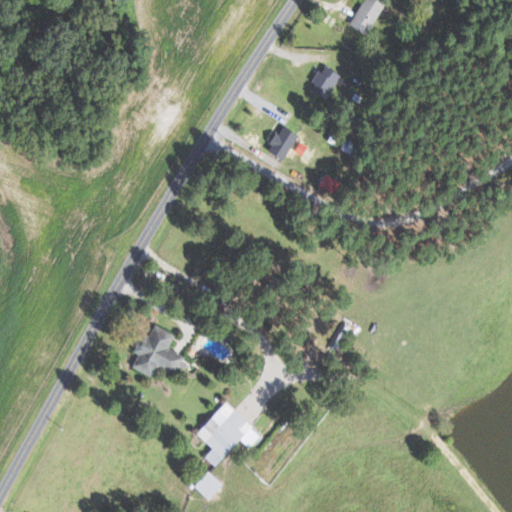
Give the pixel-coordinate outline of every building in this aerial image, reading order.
[(369,35),(390,3),(384,0),(367,0),(352,24),(369,35)] [(345,73),(327,63),(313,89),(331,99),(345,73)] [(290,160),(303,134),(284,125),(272,152),(290,160)] [(345,181),(327,174),(322,186),(340,194),(345,181)] [(189,356),(173,348),(179,335),(163,326),(154,342),(146,338),(138,351),(142,354),(135,367),(157,378),(163,366),(179,375),(189,356)] [(257,427),(230,402),(200,435),(215,448),(208,457),(220,468),(257,427)]
